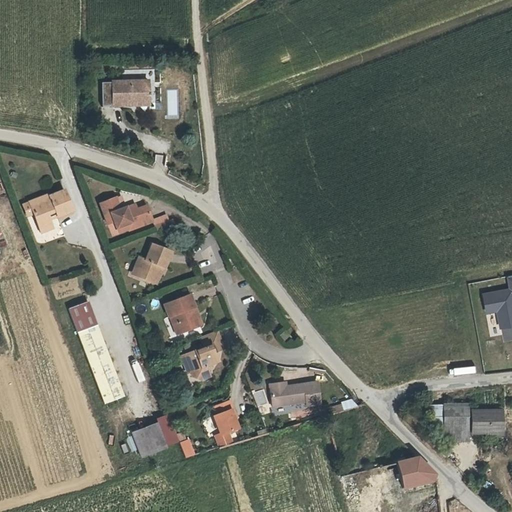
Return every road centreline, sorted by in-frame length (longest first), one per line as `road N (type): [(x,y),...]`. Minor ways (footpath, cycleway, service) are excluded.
road 1 (tertiary): [(332,358),(273,276),(212,212),(151,179),(0,139)]
road 2 (residential): [(332,358),(279,358),(252,340),(213,254)]
road 3 (tertiary): [(488,511),(376,406)]
road 4 (residential): [(376,406),(408,390),(511,379)]
